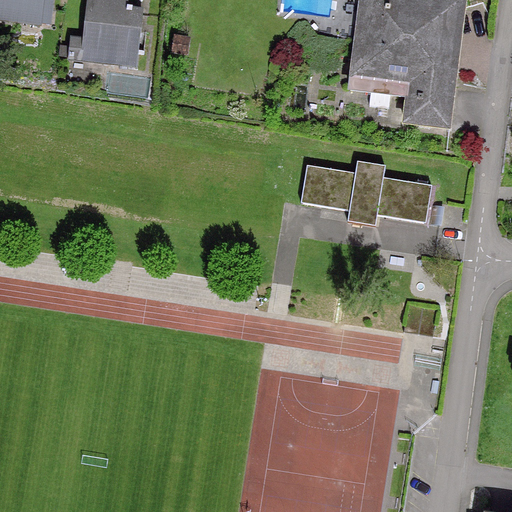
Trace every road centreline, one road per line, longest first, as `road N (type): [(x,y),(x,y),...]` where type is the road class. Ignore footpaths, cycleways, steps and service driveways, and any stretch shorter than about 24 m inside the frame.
road 1 (residential): [(478,258),(510,0)]
road 2 (residential): [(441,511),(478,258)]
